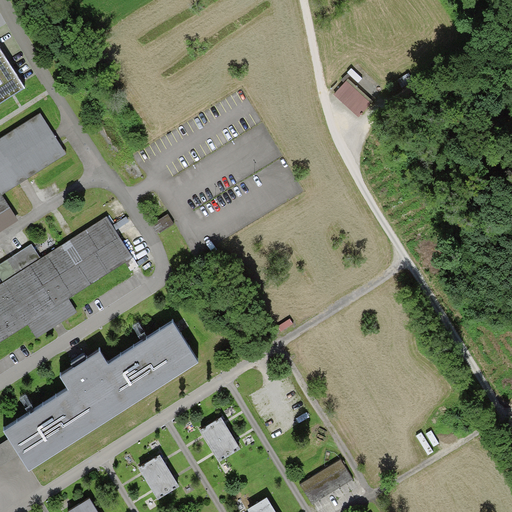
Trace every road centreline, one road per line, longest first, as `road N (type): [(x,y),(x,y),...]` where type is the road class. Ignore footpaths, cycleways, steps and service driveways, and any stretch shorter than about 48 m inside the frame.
road 1 (residential): [(2,0),(162,263),(149,288),(0,383)]
road 2 (residential): [(13,511),(226,376)]
road 3 (track): [(332,133),(511,10)]
road 4 (track): [(404,258),(511,425)]
road 5 (track): [(332,133),(302,0)]
